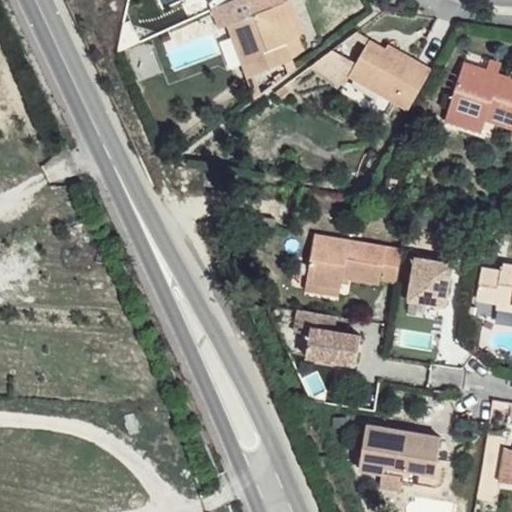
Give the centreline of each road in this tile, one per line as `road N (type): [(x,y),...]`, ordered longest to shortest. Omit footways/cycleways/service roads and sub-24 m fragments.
road 1 (primary): [(36,0),(289,511)]
road 2 (unknown): [(107,142),(21,208),(0,212)]
